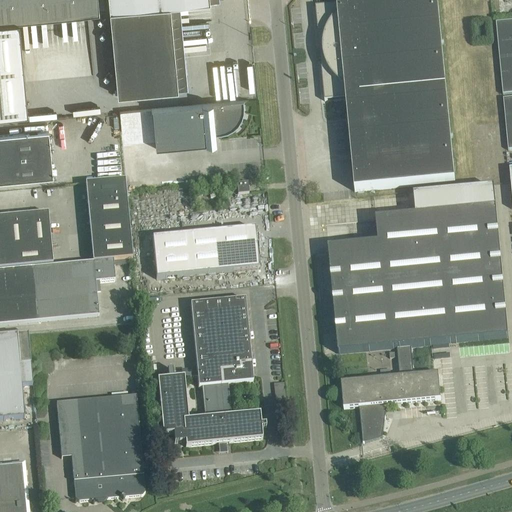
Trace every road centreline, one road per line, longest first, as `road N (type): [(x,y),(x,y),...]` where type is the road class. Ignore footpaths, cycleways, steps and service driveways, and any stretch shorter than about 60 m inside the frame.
road 1 (unclassified): [(325,511),(274,0)]
road 2 (unknown): [(280,457),(254,298),(170,304),(169,364)]
road 3 (unknown): [(232,19),(204,76),(181,98),(119,106),(88,97)]
road 4 (unknown): [(458,428),(451,380),(458,362),(486,358),(497,418)]
road 5 (unknown): [(88,97),(58,102),(38,89),(38,64),(54,55),(71,58),(81,77)]
road 6 (secondary): [(392,511),(511,479)]
